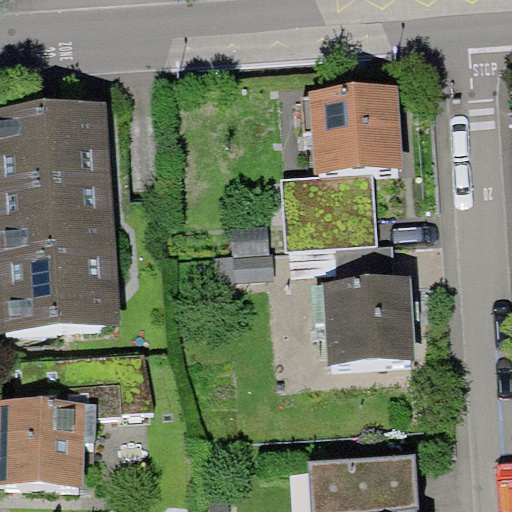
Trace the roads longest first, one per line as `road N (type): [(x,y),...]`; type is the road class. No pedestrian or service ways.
road 1 (residential): [(495,511),(468,11)]
road 2 (residential): [(468,11),(0,46)]
